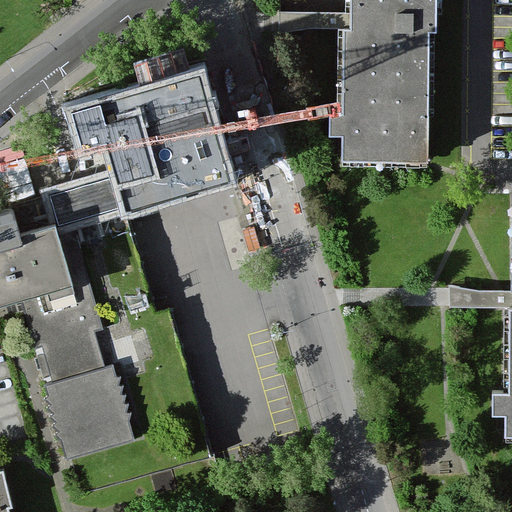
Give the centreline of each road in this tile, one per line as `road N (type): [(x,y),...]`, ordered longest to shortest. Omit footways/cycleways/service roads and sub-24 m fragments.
road 1 (residential): [(369,511),(225,0)]
road 2 (residential): [(0,106),(138,0)]
